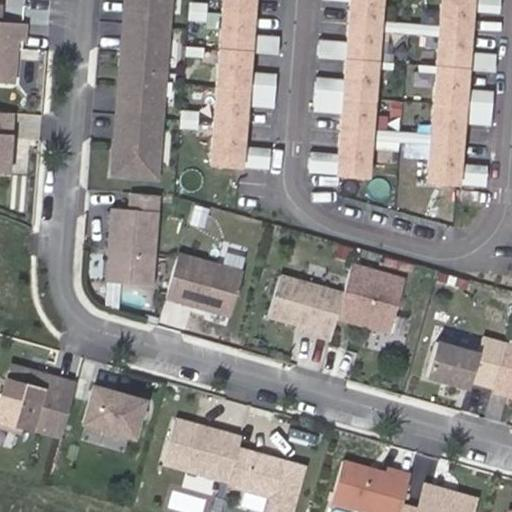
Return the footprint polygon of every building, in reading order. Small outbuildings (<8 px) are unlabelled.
[(168,13),(169,0),(126,0),(126,10),(168,13)] [(252,0),(221,0),(221,13),(252,16),(252,0)] [(378,23),(379,0),(349,0),(349,2),(347,21),(378,23)] [(469,32),(471,12),(471,0),(441,0),(439,28),(439,30),(469,32)] [(498,14),(499,0),(471,0),(471,12),(498,14)] [(206,12),(207,4),(189,2),(189,11),(206,12)] [(166,39),(168,13),(126,10),(124,36),(166,39)] [(205,21),(206,12),(189,11),(188,19),(205,21)] [(250,36),(252,16),(221,13),(219,34),(218,51),(249,54),(250,36)] [(0,82),(13,83),(16,40),(22,40),(24,23),(0,21),(0,82)] [(377,32),(378,23),(347,21),(346,44),(345,60),(375,63),(377,41),(377,32)] [(408,34),(408,25),(378,23),(377,32),(408,34)] [(439,30),(439,28),(408,25),(408,34),(439,37),(439,30)] [(467,53),(469,32),(439,30),(439,37),(438,45),(436,68),(466,70),(467,53)] [(407,43),(408,34),(377,32),(377,41),(407,43)] [(438,45),(439,37),(408,34),(407,43),(438,45)] [(161,105),(166,39),(124,36),(118,101),(161,105)] [(277,56),(278,39),(250,36),(249,54),(277,56)] [(345,60),(346,44),(318,41),(317,58),(345,60)] [(200,59),(201,50),(186,49),(185,57),(200,59)] [(247,74),(249,54),(218,51),(215,88),(246,90),(247,74)] [(494,72),(495,55),(467,53),(466,70),(494,72)] [(374,78),(375,63),(345,60),(343,81),(342,98),(372,100),(374,85),(374,78)] [(465,90),(466,70),(436,68),(435,83),(435,90),(434,105),(464,107),(465,90)] [(274,92),(275,76),(247,74),(246,90),(274,92)] [(390,86),(391,79),(374,78),(374,85),(390,86)] [(342,98),(343,81),(315,79),(314,96),(342,98)] [(435,90),(435,83),(419,82),(418,89),(435,90)] [(244,107),(246,90),(215,88),(212,125),(243,127),(244,107)] [(273,109),(274,92),(246,90),(244,107),(273,109)] [(492,109),(493,92),(465,90),(464,107),(492,109)] [(341,114),(342,98),(314,96),(313,112),(341,114)] [(371,122),(372,100),(342,98),(341,114),(339,137),(370,139),(370,131),(371,122)] [(159,130),(161,105),(118,101),(116,127),(159,130)] [(462,123),(464,107),(434,105),(432,127),(431,136),(431,142),(461,144),(462,123)] [(490,126),(492,109),(464,107),(462,123),(490,126)] [(0,173),(7,174),(12,112),(0,111),(0,173)] [(197,123),(198,115),(180,114),(180,122),(197,123)] [(196,132),(197,123),(180,122),(179,130),(196,132)] [(402,134),(402,125),(371,122),(370,131),(402,134)] [(241,148),(243,127),(212,125),(209,166),(240,168),(241,148)] [(431,136),(432,127),(402,125),(402,134),(431,136)] [(155,177),(159,130),(116,127),(113,173),(155,177)] [(401,142),(402,134),(370,131),(370,139),(401,142)] [(431,142),(431,136),(402,134),(401,142),(431,144),(431,142)] [(367,178),(370,139),(339,137),(338,156),(336,175),(367,178)] [(459,165),(461,144),(431,142),(431,144),(428,182),(458,184),(459,165)] [(268,170),(270,151),(241,148),(240,168),(268,170)] [(336,175),(338,156),(310,154),(308,173),(336,175)] [(486,186),(487,167),(459,165),(458,184),(486,186)] [(108,207),(104,283),(156,287),(162,195),(129,193),(128,208),(108,207)] [(229,316),(241,272),(177,254),(165,298),(229,316)] [(389,332),(403,279),(350,264),(342,294),(335,317),(389,332)] [(335,317),(342,294),(279,276),(268,316),(314,330),(313,334),(329,339),(335,317)] [(467,388),(477,354),(435,342),(425,376),(467,388)] [(511,389),(511,345),(505,343),(492,389),(507,394),(508,389),(511,389)] [(44,374),(10,365),(8,372),(42,381),(44,374)] [(60,437),(75,383),(44,374),(42,381),(8,372),(0,400),(0,427),(19,433),(21,426),(60,437)] [(131,437),(142,402),(92,387),(82,423),(131,437)] [(237,448),(239,438),(174,420),(162,462),(228,481),(237,448)] [(289,511),(303,466),(237,448),(228,481),(226,484),(267,496),(262,511),(289,511)] [(398,511),(401,505),(409,476),(393,471),(392,475),(342,461),(330,501),(367,511),(398,511)] [(470,511),(474,499),(424,485),(417,510),(401,505),(398,511),(470,511)] [(240,490),(236,506),(256,511),(261,511),(265,497),(240,490)]
